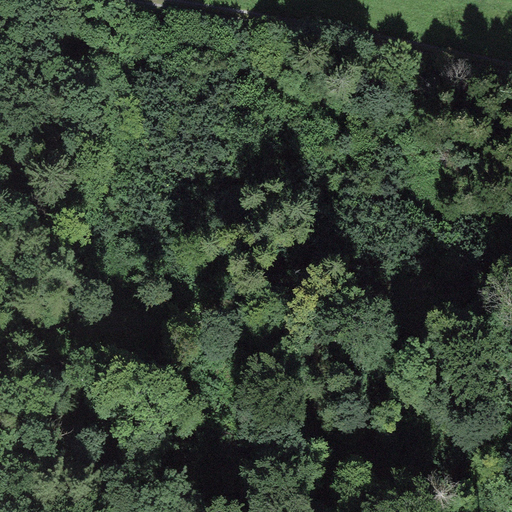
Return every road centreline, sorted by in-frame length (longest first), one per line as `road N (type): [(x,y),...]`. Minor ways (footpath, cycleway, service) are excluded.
road 1 (track): [(0,335),(511,286)]
road 2 (track): [(100,0),(511,73)]
